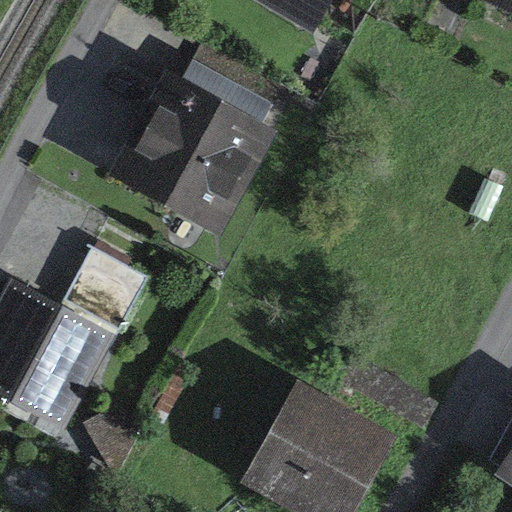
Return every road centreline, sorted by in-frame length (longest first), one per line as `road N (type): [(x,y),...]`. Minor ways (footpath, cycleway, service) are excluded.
road 1 (residential): [(393,511),(511,297)]
road 2 (residential): [(0,193),(103,0)]
